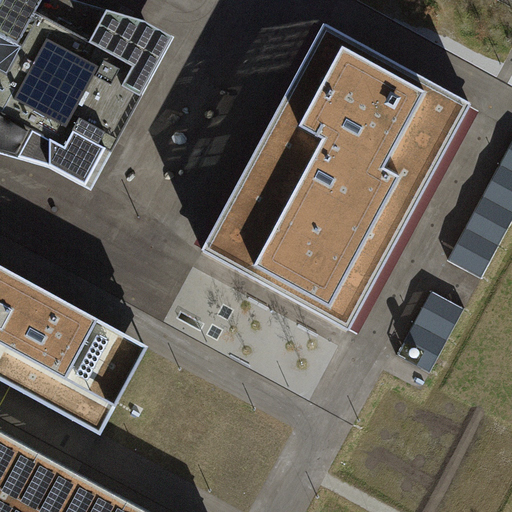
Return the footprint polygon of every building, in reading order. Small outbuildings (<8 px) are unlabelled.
[(76,0),(0,0),(0,158),(42,169),(92,198),(177,37),(161,27),(144,17),(76,0)] [(475,93),(326,13),(271,116),(203,243),(352,322),(426,185),(475,93)] [(511,141),(449,262),(484,281),(511,226),(511,141)] [(74,294),(0,256),(0,375),(106,429),(154,335),(74,294)] [(466,308),(432,292),(398,359),(432,376),(466,308)] [(511,376),(502,393),(511,398),(511,376)] [(0,511),(177,511),(0,418),(0,511)] [(245,465),(266,463),(263,430),(251,431),(250,420),(213,423),(217,461),(226,460),(225,449),(244,447),(245,465)]
